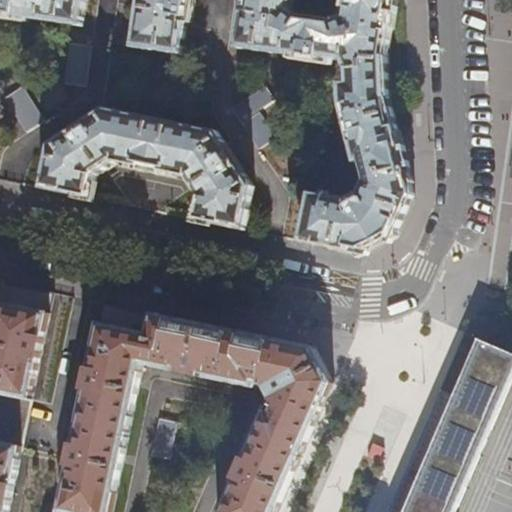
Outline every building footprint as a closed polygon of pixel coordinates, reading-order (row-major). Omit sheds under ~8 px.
[(301,243),(362,256),(378,247),(397,237),(416,195),(406,155),(392,98),(390,67),(390,58),(397,0),(345,0),(344,15),(334,21),(302,17),(294,7),(295,0),(0,0),(0,19),(29,24),(30,20),(84,27),(87,0),(141,0),(135,49),(185,55),(190,19),(194,19),(197,1),(192,0),(191,0),(244,0),(238,48),(291,56),(291,60),(334,66),(335,60),(345,62),(349,72),(347,83),(339,83),(342,104),(357,165),(362,164),(366,180),(362,194),(349,200),(312,193),(301,243)] [(196,221),(246,232),(257,188),(220,133),(108,109),(53,146),(43,190),(93,200),(98,177),(118,164),(188,178),(202,199),(196,221)] [(0,511),(9,511),(51,314),(55,294),(0,282),(0,511)] [(222,511),(279,511),(315,430),(335,383),(316,348),(267,338),(104,304),(100,325),(61,511),(114,511),(145,365),(258,388),(259,385),(270,387),(275,397),(272,406),(268,405),(222,511)] [(456,511),(511,384),(511,353),(480,339),(456,397),(440,390),(414,452),(388,511),(456,511)]
